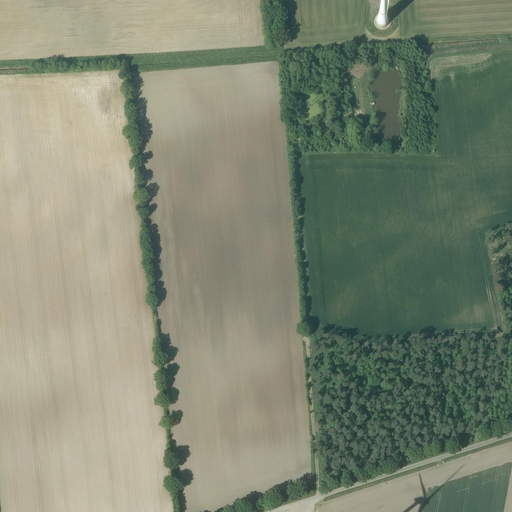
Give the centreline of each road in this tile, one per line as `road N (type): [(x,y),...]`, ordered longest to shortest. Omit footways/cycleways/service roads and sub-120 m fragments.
road 1 (track): [(358,111),(304,134),(296,157),(319,497)]
road 2 (unclassified): [(273,511),(511,436)]
road 3 (track): [(477,447),(511,336)]
